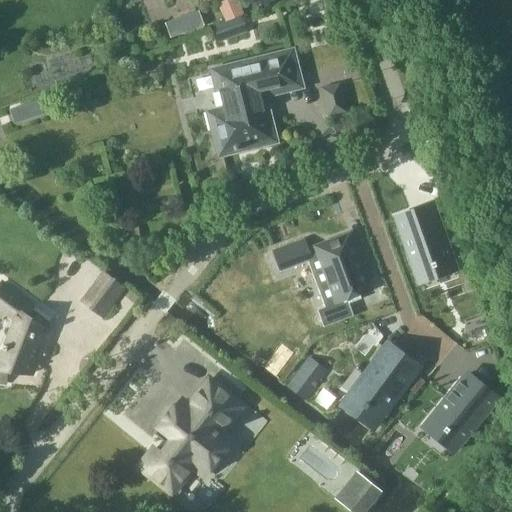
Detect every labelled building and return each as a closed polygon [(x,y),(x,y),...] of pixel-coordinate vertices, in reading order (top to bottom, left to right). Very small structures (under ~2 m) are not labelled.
[(244,14),(238,0),(224,0),(218,2),(226,21),(244,14)] [(248,32),(243,19),(242,16),(214,27),(220,42),(248,32)] [(299,86),(291,53),(215,72),(219,88),(221,87),(227,110),(211,114),(220,153),(273,140),(262,95),(299,86)] [(432,204),(396,217),(416,273),(417,273),(417,271),(431,266),(432,268),(437,267),(436,264),(450,259),(451,261),(452,260),(432,204)] [(363,272),(370,269),(362,247),(355,250),(349,235),(308,250),(304,239),(274,250),(281,270),(321,256),(337,302),(370,290),(363,272)] [(125,290),(109,278),(103,273),(82,301),(104,318),(125,290)] [(32,372),(47,333),(27,317),(32,305),(3,282),(0,286),(0,314),(0,315),(4,308),(19,320),(14,333),(10,332),(0,349),(0,380),(4,381),(5,370),(32,372)] [(296,351),(295,353),(281,342),(283,340),(281,340),(262,366),(264,367),(277,377),(278,377),(297,352),(296,351)] [(387,345),(349,396),(350,397),(352,395),(364,404),(362,406),(366,409),(368,407),(380,416),(378,418),(380,419),(418,368),(387,345)] [(308,361),(291,385),(292,386),(304,395),(306,396),(324,373),(308,361)] [(471,381),(429,431),(451,449),(493,399),(471,381)] [(149,472),(172,491),(193,465),(202,471),(215,455),(219,458),(232,442),(219,433),(240,407),(210,382),(189,408),(184,404),(171,420),(168,417),(155,434),(163,440),(151,455),(158,461),(149,472)] [(351,511),(364,511),(382,489),(366,476),(343,505),(351,511)]
